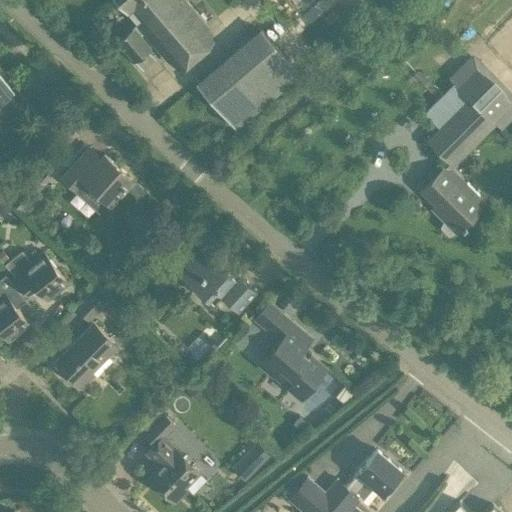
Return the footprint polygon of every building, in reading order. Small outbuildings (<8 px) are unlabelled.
[(121,0),(128,7),(137,19),(136,21),(136,22),(115,39),(133,60),(135,60),(143,68),(155,58),(148,49),(152,46),(141,33),(144,31),(167,58),(207,24),(187,0),(121,0)] [(260,25),(195,80),(235,128),(300,73),(260,25)] [(438,168),(418,188),(433,203),(429,207),(442,220),(439,226),(449,235),(455,232),(456,233),(483,206),(472,196),(476,191),(452,167),(497,122),(502,127),(511,116),(511,91),(472,52),(449,76),(453,80),(422,111),(437,126),(426,138),(444,156),(435,165),(438,168)] [(0,127),(2,130),(33,104),(1,67),(0,67),(0,127)] [(85,150),(63,176),(76,187),(84,177),(111,200),(132,175),(104,152),(97,160),(85,150)] [(34,174),(11,198),(21,208),(44,184),(34,174)] [(179,235),(162,256),(177,270),(214,301),(221,292),(238,307),(256,287),(239,272),(237,275),(207,250),(202,256),(179,235)] [(20,250),(5,262),(23,285),(32,278),(47,297),(67,281),(42,249),(28,261),(20,250)] [(0,327),(9,339),(29,323),(13,303),(22,296),(5,275),(0,278),(0,327)] [(91,289),(75,306),(89,320),(106,303),(91,289)] [(269,298),(254,316),(280,338),(261,362),(302,395),(327,364),(305,346),(314,335),(269,298)] [(94,320),(55,360),(82,386),(94,374),(92,371),(118,344),(94,320)] [(164,413),(145,433),(154,441),(147,449),(161,463),(149,475),(174,499),(186,487),(183,483),(199,466),(194,460),(195,459),(186,449),(184,450),(164,431),(173,422),(164,413)] [(247,453),(257,466),(272,453),(262,441),(247,453)] [(363,498),(375,483),(384,490),(401,469),(376,447),(347,483),(338,476),(326,491),(307,474),(286,497),(303,511),(344,511),(359,494),(363,498)] [(511,509),(511,496),(502,487),(495,494),(511,509)] [(501,511),(492,503),(483,511),(471,511),(459,500),(446,511),(501,511)]
